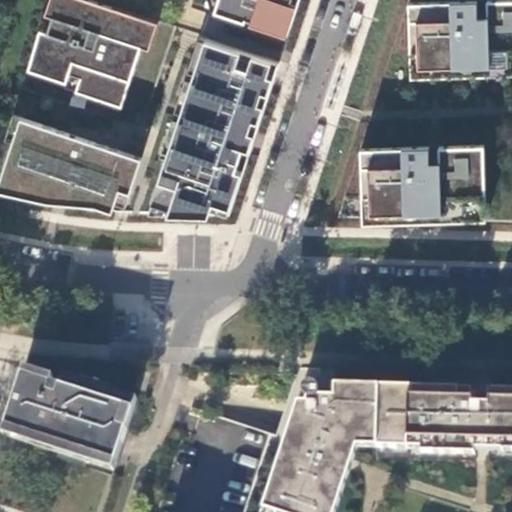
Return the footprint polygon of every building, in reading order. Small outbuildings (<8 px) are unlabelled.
[(113,7),(92,0),(58,0),(49,31),(41,29),(28,68),(67,81),(70,73),(81,77),(76,91),(123,106),(142,46),(143,44),(110,33),(108,32),(107,30),(106,29),(107,27),(113,7)] [(49,31),(58,0),(50,0),(41,29),(49,31)] [(289,33),(299,0),(227,0),(225,8),(253,18),(252,21),(289,33)] [(511,0),(463,0),(410,2),(411,50),(419,50),(420,67),(511,63),(511,0)] [(159,21),(113,7),(107,27),(106,29),(107,30),(108,32),(110,33),(143,44),(142,46),(151,48),(159,21)] [(167,158),(207,38),(201,36),(161,156),(167,158)] [(260,55),(207,38),(167,158),(155,196),(172,202),(169,213),(210,215),(212,209),(215,200),(231,206),(252,142),(269,91),(250,85),(260,55)] [(419,50),(411,50),(412,76),(511,72),(511,63),(420,67),(419,50)] [(279,61),(260,55),(250,85),(269,91),(274,76),(279,61)] [(13,142),(21,118),(14,115),(6,140),(13,142)] [(131,192),(142,157),(21,118),(13,142),(1,182),(19,188),(17,195),(47,201),(56,202),(58,197),(63,198),(68,200),(67,203),(83,204),(85,200),(97,204),(97,206),(113,211),(116,203),(120,189),(131,192)] [(484,145),(361,149),(363,197),(370,197),(371,214),(478,210),(478,193),(486,193),(484,145)] [(0,183),(0,190),(17,195),(19,188),(1,182),(0,183)] [(131,192),(120,189),(116,203),(126,207),(131,192)] [(370,197),(363,197),(363,223),(487,219),(486,193),(478,193),(478,210),(371,214),(370,197)] [(172,202),(155,196),(149,212),(169,213),(172,202)] [(231,206),(215,200),(212,209),(228,215),(231,206)] [(151,374),(137,369),(131,388),(145,392),(151,374)] [(55,380),(25,370),(6,428),(5,431),(116,468),(137,407),(62,382),(60,388),(53,386),(55,380)] [(62,382),(137,407),(139,401),(64,376),(62,382)] [(303,390),(263,510),(267,511),(336,511),(350,470),(353,462),(358,448),(361,438),(377,439),(376,449),(423,450),(423,454),(476,456),(476,452),(511,452),(511,392),(490,392),(490,407),(475,406),(475,400),(461,400),(461,391),(336,387),(336,399),(319,399),(320,392),(319,390),(319,389),(318,388),(317,387),(314,385),(311,384),(310,384),(306,386),(304,389),(303,390)] [(475,400),(475,391),(461,391),(461,400),(475,400)] [(115,473),(116,468),(5,431),(4,437),(115,473)] [(358,448),(376,449),(377,439),(361,438),(358,448)]
